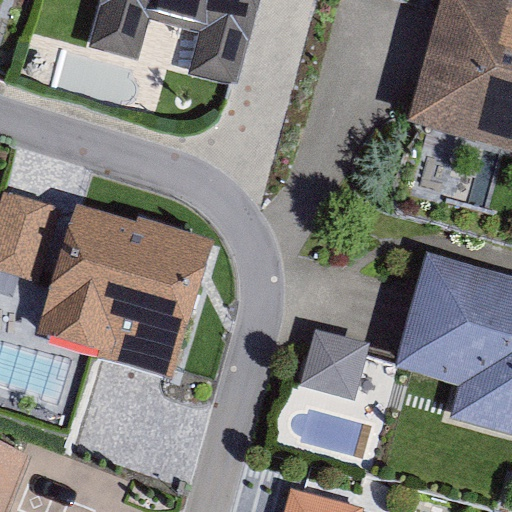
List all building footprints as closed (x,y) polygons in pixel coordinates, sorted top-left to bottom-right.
[(251,0),(91,0),(79,49),(231,85),(251,0)] [(511,8),(484,0),(445,0),(405,132),(511,163),(511,8)] [(200,247),(55,217),(28,346),(173,376),(200,247)] [(511,286),(419,264),(392,378),(452,392),(444,424),(511,440),(511,286)] [(322,332),(308,386),(363,401),(377,346),(322,332)] [(7,511),(25,460),(0,451),(0,511),(7,511)]
